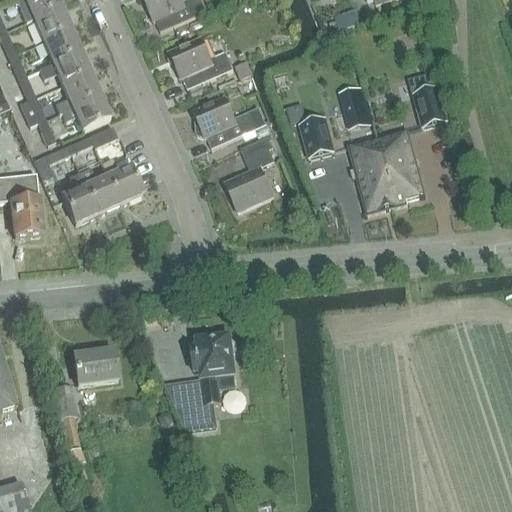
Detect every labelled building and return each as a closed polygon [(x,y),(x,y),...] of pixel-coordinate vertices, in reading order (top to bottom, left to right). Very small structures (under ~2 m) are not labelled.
[(32,24),(60,12),(54,0),(28,0),(22,3),(32,24)] [(144,0),(141,2),(153,28),(154,27),(160,39),(205,18),(198,1),(182,8),(178,0),(144,0)] [(372,0),(376,9),(403,0),(372,0)] [(42,47),(70,35),(60,12),(32,24),(42,47)] [(51,69),(80,57),(70,35),(42,47),(51,69)] [(0,44),(8,62),(16,58),(6,36),(0,38),(0,44)] [(23,64),(44,56),(39,44),(19,52),(23,64)] [(182,83),(187,94),(232,74),(225,58),(208,66),(199,44),(168,58),(180,84),(182,83)] [(61,91),(90,79),(80,57),(51,69),(39,74),(43,84),(56,79),(61,91)] [(17,83),(25,80),(16,58),(8,62),(17,83)] [(433,74),(406,82),(411,97),(437,90),(433,74)] [(59,118),(61,117),(100,101),(90,79),(61,91),(67,104),(55,109),(59,118)] [(27,105),(35,102),(25,80),(17,83),(27,105)] [(439,91),(416,97),(412,99),(421,133),(448,126),(439,91)] [(0,117),(9,113),(1,95),(0,95),(0,117)] [(344,104),(349,127),(367,122),(361,100),(344,104)] [(100,101),(61,117),(66,126),(75,122),(81,136),(109,123),(100,101)] [(29,131),(37,128),(45,124),(35,102),(27,105),(19,109),(29,131)] [(222,103),(192,117),(198,131),(196,133),(195,137),(197,140),(200,142),(203,142),(204,144),(206,143),(211,154),(256,134),(248,117),(232,124),(222,103)] [(335,156),(329,135),(326,121),(298,129),(308,164),(335,156)] [(45,124),(37,128),(47,150),(55,146),(45,124)] [(89,141),(92,150),(94,153),(117,143),(112,131),(89,141)] [(408,135),(403,136),(348,151),(367,220),(407,209),(406,205),(421,201),(420,200),(425,199),(408,135)] [(70,159),(92,150),(89,141),(67,151),(70,159)] [(245,166),(269,155),(272,154),(267,142),(240,153),(245,166)] [(48,169),(70,159),(67,151),(44,161),(48,169)] [(245,166),(250,179),(226,189),(239,218),(273,204),(260,174),(275,168),(269,155),(245,166)] [(100,168),(106,182),(118,210),(141,201),(128,172),(117,177),(112,164),(100,168)] [(118,210),(106,182),(96,186),(90,172),(78,177),(79,178),(84,191),(97,220),(118,210)] [(97,220),(84,191),(79,178),(69,182),(71,188),(59,194),(62,201),(74,229),(97,220)] [(0,206),(10,206),(14,242),(42,239),(38,202),(37,202),(35,179),(0,182),(0,206)] [(231,344),(230,344),(230,341),(196,345),(197,351),(190,352),(194,380),(198,380),(199,384),(181,386),(187,434),(216,430),(214,409),(222,408),(219,384),(235,382),(232,357),(233,357),(235,356),(236,356),(237,355),(237,354),(238,353),(238,352),(238,351),(238,349),(237,348),(237,347),(236,346),(235,346),(234,345),(233,345),(232,344),(231,344)] [(0,418),(1,418),(1,415),(17,409),(0,346),(0,418)] [(153,351),(158,372),(166,370),(161,349),(153,351)] [(74,360),(78,392),(118,386),(114,354),(74,360)] [(73,390),(53,392),(44,394),(51,425),(52,425),(56,442),(58,441),(60,453),(68,451),(68,452),(79,449),(73,421),(77,421),(73,390)] [(90,493),(81,469),(67,474),(69,481),(72,480),(79,497),(90,493)]
